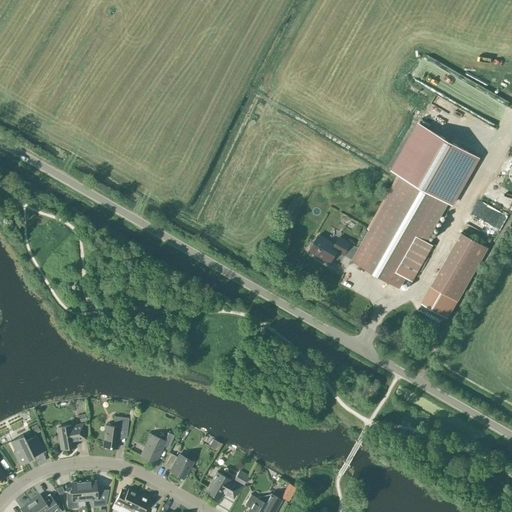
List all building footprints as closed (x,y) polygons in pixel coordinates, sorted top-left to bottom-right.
[(433,245),(426,241),(453,194),(456,196),(482,149),(423,116),(397,162),(405,167),(359,248),(339,237),(335,244),(318,235),(314,243),(313,243),(311,243),(309,246),(310,248),(311,248),(309,251),(330,263),(337,251),(352,260),(400,288),(406,277),(412,281),(433,245)] [(478,201),(471,213),(501,230),(508,218),(478,201)] [(488,248),(461,233),(421,303),(448,318),(488,248)] [(78,425),(87,423),(86,415),(76,417),(78,425)] [(103,447),(117,448),(119,429),(127,430),(129,418),(115,416),(114,426),(106,425),(103,447)] [(78,440),(85,438),(83,424),(76,425),(76,426),(71,427),(71,425),(58,427),(61,449),(75,447),(73,439),(78,438),(78,440)] [(141,455),(155,462),(163,445),(168,448),(174,435),(168,432),(165,440),(164,440),(150,434),(141,455)] [(20,465),(34,458),(32,453),(42,447),(36,435),(26,440),(23,435),(10,441),(15,451),(13,452),(20,465)] [(183,478),(193,461),(179,454),(178,457),(171,454),(165,465),(171,469),(170,471),(183,478)] [(249,475),(239,470),(234,479),(243,485),(249,475)] [(230,480),(217,472),(206,491),(219,499),(223,492),(233,498),(240,487),(229,481),(230,480)] [(96,481),(83,482),(85,500),(93,499),(93,506),(106,505),(108,492),(97,493),(96,481)] [(85,500),(83,482),(71,483),(72,496),(66,496),(67,509),(78,508),(77,500),(85,500)] [(287,499),(295,486),(288,483),(281,496),(287,499)] [(122,511),(125,508),(130,511),(139,494),(128,488),(122,500),(117,497),(112,508),(119,511),(122,511)] [(40,494),(30,501),(37,511),(51,511),(52,511),(51,511),(60,511),(62,511),(51,497),(45,501),(40,494)] [(150,499),(139,494),(130,511),(132,511),(146,511),(144,511),(150,499)] [(248,511),(264,511),(267,509),(273,511),(274,511),(282,500),(271,494),(265,503),(261,501),(260,497),(250,500),(252,509),(249,510),(248,511)] [(37,511),(30,501),(20,508),(22,511),(37,511)]
